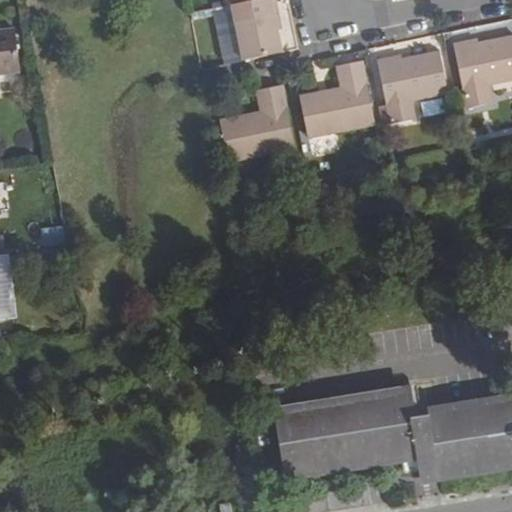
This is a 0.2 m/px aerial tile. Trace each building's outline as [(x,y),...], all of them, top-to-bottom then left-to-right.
[(243,56),(244,62),(282,54),(277,30),(274,15),(278,14),(276,2),(242,9),(215,14),(224,60),(243,56)] [(0,74),(20,73),(16,31),(0,32),(0,74)] [(511,38),(477,45),(477,42),(454,46),(467,109),(492,104),(488,85),(511,80),(511,38)] [(402,61),(401,57),(378,62),(392,125),(416,120),(413,102),(448,94),(439,52),(402,61)] [(336,69),(340,89),(302,97),(309,138),(375,125),(363,63),(336,69)] [(258,92),(261,113),(220,121),(229,163),(295,149),(283,87),(258,92)] [(448,112),(444,95),(413,102),(416,120),(448,112)] [(408,389),(277,409),(288,482),(405,465),(404,458),(295,474),(286,415),(410,396),(408,389)] [(414,419),(511,402),(511,462),(425,477),(426,485),(511,471),(511,394),(412,410),(414,419)] [(410,396),(286,415),(295,474),(404,458),(405,465),(406,471),(411,475),(424,473),(425,477),(511,462),(511,402),(414,419),(412,410),(410,396)] [(234,511),(233,503),(223,505),(224,511),(234,511)]
